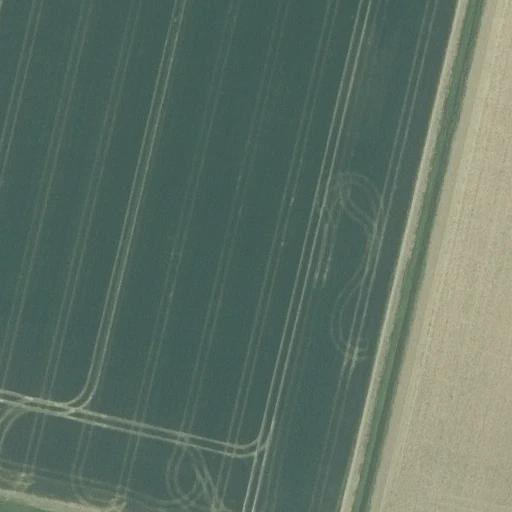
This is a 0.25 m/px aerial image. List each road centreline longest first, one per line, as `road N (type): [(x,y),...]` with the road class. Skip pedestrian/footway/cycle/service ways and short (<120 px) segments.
road 1 (track): [(490,0),(372,511)]
road 2 (track): [(467,0),(349,511)]
